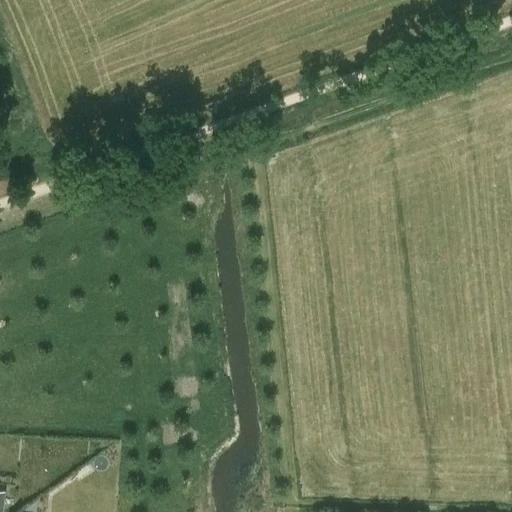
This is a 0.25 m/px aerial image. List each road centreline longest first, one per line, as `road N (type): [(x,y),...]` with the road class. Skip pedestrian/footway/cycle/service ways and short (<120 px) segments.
road 1 (track): [(222,124),(511,21)]
road 2 (track): [(0,204),(222,124)]
